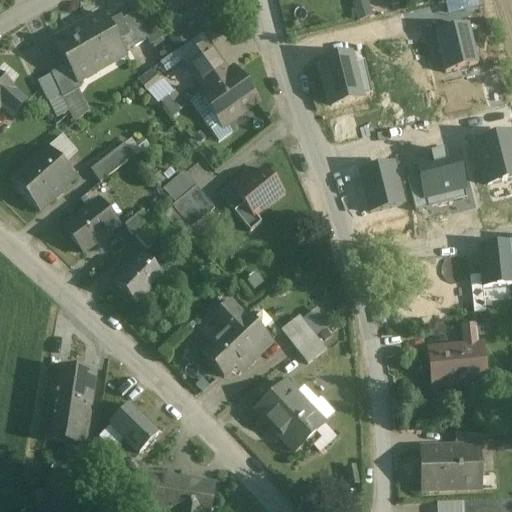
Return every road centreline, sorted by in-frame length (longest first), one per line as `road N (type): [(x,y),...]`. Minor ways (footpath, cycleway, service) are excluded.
road 1 (residential): [(264,0),(345,239),(372,350),(381,511)]
road 2 (residential): [(287,511),(0,237)]
